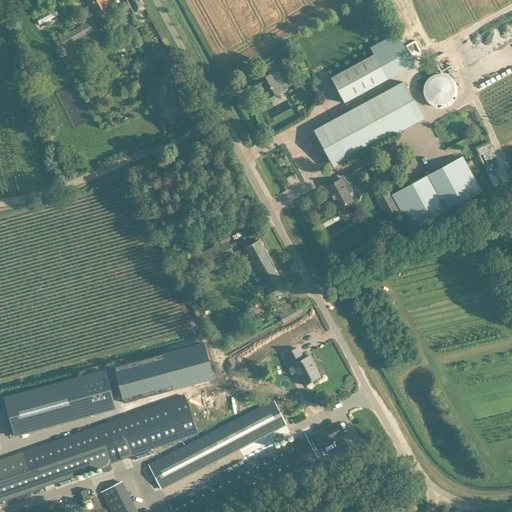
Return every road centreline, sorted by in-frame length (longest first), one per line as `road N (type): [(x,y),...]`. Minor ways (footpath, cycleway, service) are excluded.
road 1 (unclassified): [(433,491),(397,441),(156,0)]
road 2 (unknown): [(318,294),(459,224),(511,219)]
